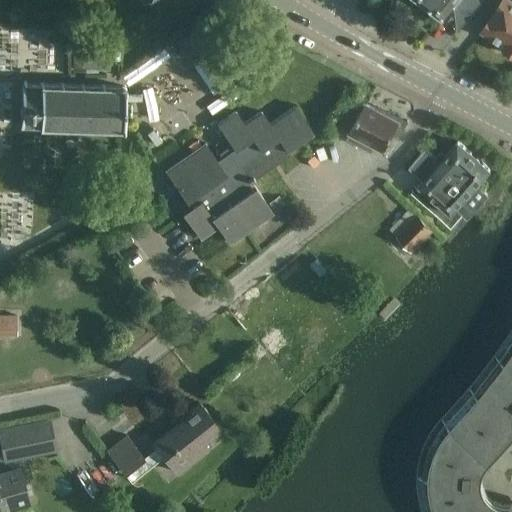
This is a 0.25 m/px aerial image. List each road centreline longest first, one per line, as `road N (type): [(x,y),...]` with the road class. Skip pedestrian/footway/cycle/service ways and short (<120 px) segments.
road 1 (residential): [(0,407),(90,389),(129,371),(392,162),(441,91)]
road 2 (tertiary): [(441,91),(327,29)]
